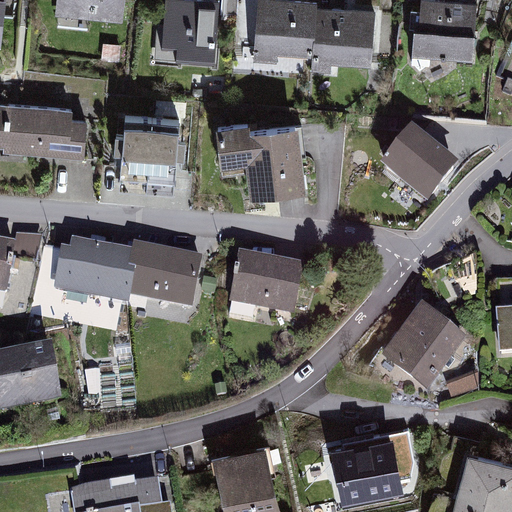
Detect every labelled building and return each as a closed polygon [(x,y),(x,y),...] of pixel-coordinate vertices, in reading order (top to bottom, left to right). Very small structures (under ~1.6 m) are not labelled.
[(116,0),(57,0),(57,17),(115,21),(116,0)] [(217,3),(176,0),(163,0),(160,59),(213,63),(217,3)] [(373,6),(292,0),(241,0),(238,54),(368,64),(373,6)] [(469,7),(416,2),(411,47),(465,53),(469,7)] [(86,108),(0,105),(0,158),(85,161),(86,108)] [(182,123),(126,117),(120,175),(176,180),(182,123)] [(293,135),(216,141),(218,174),(249,172),(251,195),(298,191),(293,135)] [(450,173),(414,140),(381,177),(417,209),(450,173)] [(9,244),(0,243),(0,292),(6,293),(9,244)] [(137,259),(75,246),(66,286),(128,299),(137,259)] [(130,290),(190,302),(198,261),(139,249),(137,259),(130,290)] [(293,311),(301,270),(240,259),(229,316),(254,321),(257,304),(293,311)] [(511,282),(499,283),(502,355),(511,354),(511,282)] [(419,314),(380,367),(420,396),(459,343),(419,314)] [(45,353),(0,364),(0,404),(55,391),(45,353)] [(468,377),(444,389),(452,404),(475,392),(468,377)] [(394,437),(329,455),(343,506),(408,489),(394,437)] [(288,511),(273,451),(212,466),(223,511),(288,511)] [(507,511),(511,491),(511,474),(463,463),(451,511),(507,511)] [(167,511),(162,482),(71,499),(73,511),(167,511)]
